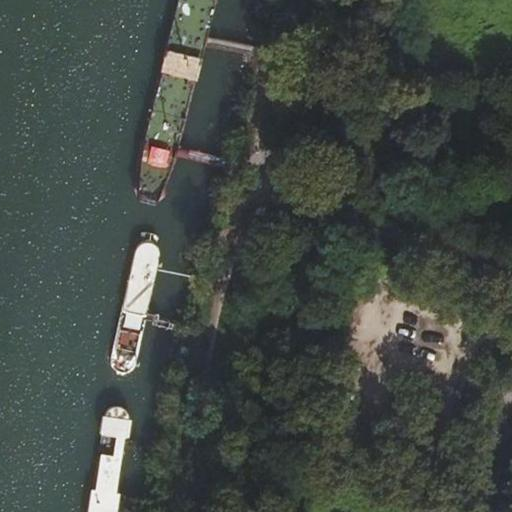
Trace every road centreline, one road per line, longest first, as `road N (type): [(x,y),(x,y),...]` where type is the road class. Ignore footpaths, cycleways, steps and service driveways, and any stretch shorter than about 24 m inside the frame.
road 1 (track): [(266,174),(243,202),(209,335),(179,511)]
road 2 (track): [(285,0),(259,143),(266,174)]
